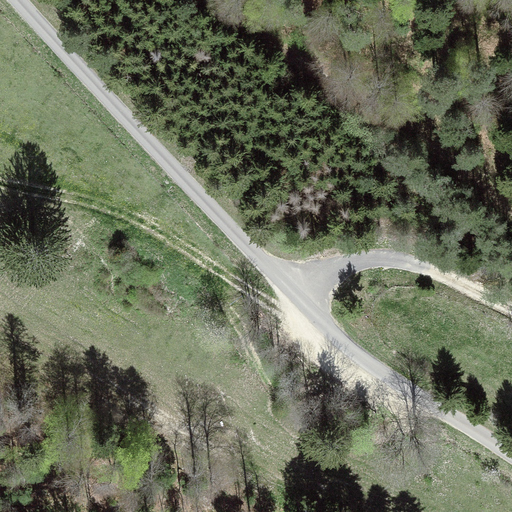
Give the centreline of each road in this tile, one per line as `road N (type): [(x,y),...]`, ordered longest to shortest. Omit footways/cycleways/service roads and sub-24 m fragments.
road 1 (track): [(511,454),(342,341),(18,0)]
road 2 (track): [(0,179),(195,252),(298,323),(342,341)]
road 3 (track): [(511,215),(388,108),(214,0)]
road 4 (track): [(297,290),(339,264),(384,256),(511,306)]
